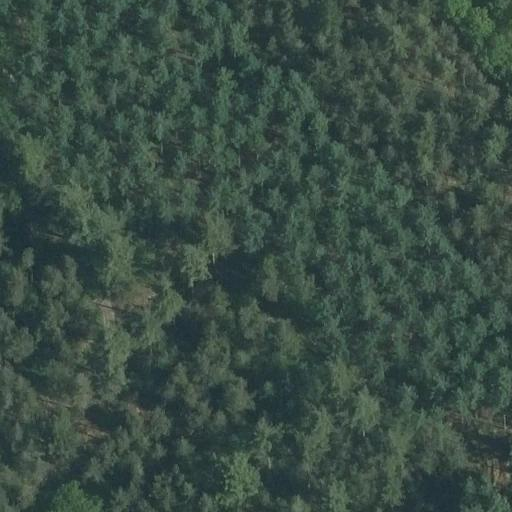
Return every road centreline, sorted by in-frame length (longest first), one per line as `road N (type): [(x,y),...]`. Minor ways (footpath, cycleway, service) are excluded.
road 1 (track): [(124,317),(176,252),(188,242),(212,242),(450,511)]
road 2 (track): [(0,195),(124,317),(49,439),(49,511)]
